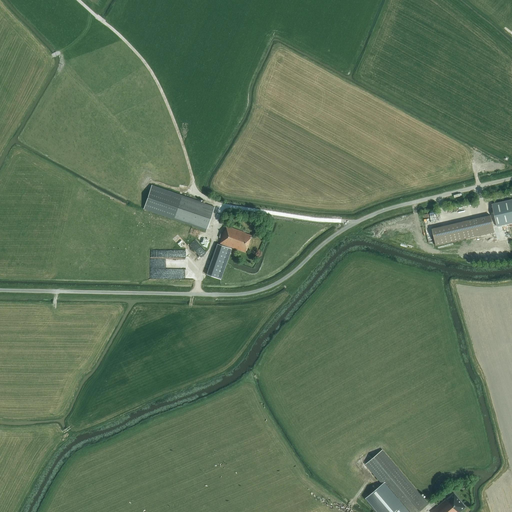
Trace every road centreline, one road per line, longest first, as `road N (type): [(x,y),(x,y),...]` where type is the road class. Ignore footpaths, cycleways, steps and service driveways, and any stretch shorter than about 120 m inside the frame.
road 1 (unclassified): [(0,290),(250,293),(378,212),(511,178)]
road 2 (track): [(350,225),(222,206),(191,191),(184,151),(150,70),(78,0)]
